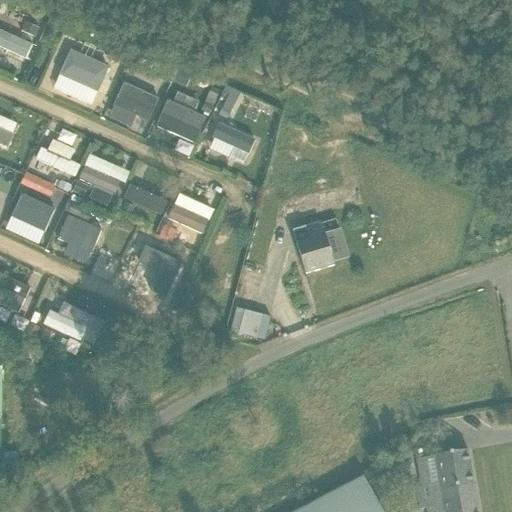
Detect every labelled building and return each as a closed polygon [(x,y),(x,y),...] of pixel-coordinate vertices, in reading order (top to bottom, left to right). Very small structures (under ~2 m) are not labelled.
[(0,46),(29,57),(34,41),(0,29),(0,46)] [(59,76),(53,90),(90,106),(96,92),(107,69),(70,52),(60,76),(59,76)] [(124,84),(114,107),(138,118),(143,107),(152,111),(157,100),(124,84)] [(167,104),(156,128),(193,144),(204,120),(193,115),(197,105),(176,96),(171,105),(167,104)] [(221,122),(208,149),(244,166),(257,139),(221,122)] [(319,139),(324,163),(336,160),(331,136),(319,139)] [(46,137),(37,164),(76,177),(80,164),(71,160),(75,147),(46,137)] [(119,194),(128,169),(88,155),(79,180),(119,194)] [(269,181),(273,201),(343,187),(339,167),(269,181)] [(22,187),(51,196),(55,184),(26,175),(22,187)] [(159,220),(168,201),(131,184),(122,203),(159,220)] [(21,195),(11,217),(44,233),(54,211),(21,195)] [(67,217),(57,241),(90,255),(101,231),(67,217)] [(292,232),(305,274),(334,266),(324,235),(323,235),(320,223),(292,232)] [(341,228),(329,232),(340,261),(352,256),(341,228)] [(145,249),(138,264),(158,273),(150,292),(164,299),(180,265),(145,249)] [(0,275),(0,305),(16,314),(23,300),(3,290),(8,279),(0,275)] [(40,385),(7,402),(17,420),(49,403),(40,385)] [(235,413),(244,437),(277,425),(268,401),(235,413)] [(403,451),(361,473),(364,479),(369,489),(411,466),(403,451)] [(426,486),(416,488),(420,509),(426,508),(426,511),(478,511),(467,451),(434,457),(434,460),(422,462),(426,486)] [(381,511),(369,489),(364,479),(300,511),(381,511)]
